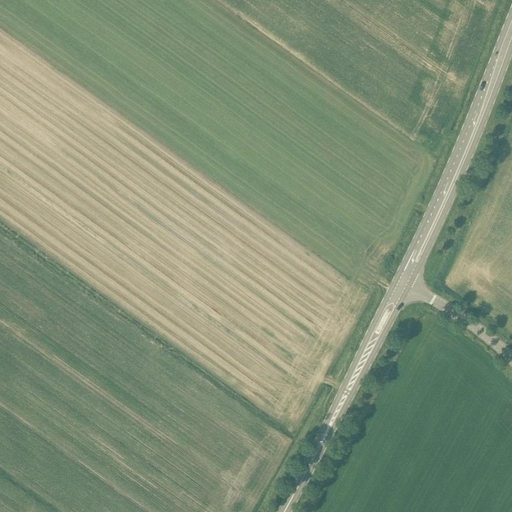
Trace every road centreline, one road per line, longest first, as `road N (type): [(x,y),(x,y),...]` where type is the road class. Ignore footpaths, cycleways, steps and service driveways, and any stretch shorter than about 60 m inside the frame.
road 1 (primary): [(511,11),(397,277)]
road 2 (primary): [(408,284),(511,43)]
road 3 (primary): [(284,511),(362,360)]
road 4 (unclassified): [(511,360),(408,284)]
